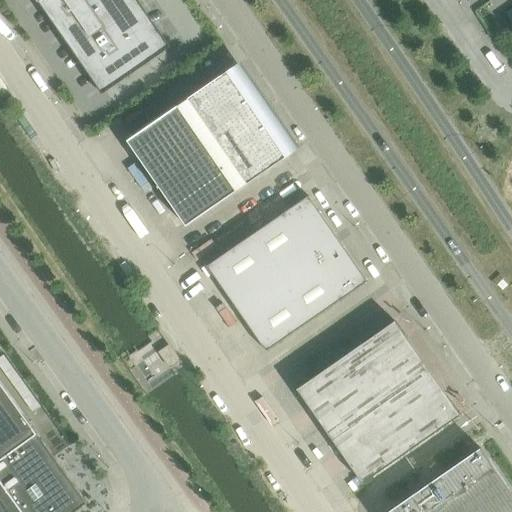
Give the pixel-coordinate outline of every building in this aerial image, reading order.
[(36,0),(102,95),(136,72),(136,71),(170,47),(137,0),(36,0)] [(186,227),(301,148),(242,62),(127,141),(186,227)] [(367,282),(309,196),(208,266),(266,352),(367,282)] [(296,389),(360,484),(459,417),(395,322),(296,389)] [(179,361),(170,346),(160,353),(170,367),(179,361)] [(0,380),(0,511),(76,511),(88,504),(0,380)] [(511,511),(511,494),(480,449),(388,511),(511,511)]
